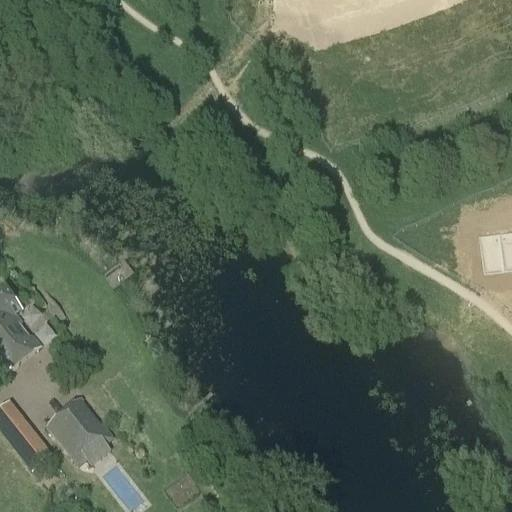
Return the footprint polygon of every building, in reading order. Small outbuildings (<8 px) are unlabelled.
[(495,6),(488,9),(492,21),(500,18),(495,6)] [(500,18),(492,21),(496,32),(500,30),(504,29),(500,18)] [(457,20),(449,23),(454,35),(461,32),(457,20)] [(511,25),(504,29),(500,30),(511,62),(511,25)] [(496,32),(481,37),(494,74),(511,67),(511,62),(500,30),(496,32)] [(461,32),(454,35),(458,46),(462,44),(466,43),(461,32)] [(466,43),(462,44),(475,81),(494,74),(481,37),(466,43)] [(408,39),(400,42),(403,54),(411,51),(408,39)] [(458,46),(442,51),(456,88),(475,81),(462,44),(458,46)] [(442,51),(409,64),(418,89),(432,84),(436,96),(456,88),(442,51)] [(403,68),(366,78),(378,119),(402,112),(395,88),(408,84),(403,68)] [(366,78),(329,88),(334,105),(346,101),(353,126),(378,119),(366,78)] [(511,232),(498,235),(503,273),(511,272),(511,232)] [(498,235),(477,237),(482,276),(503,273),(498,235)] [(5,292),(0,296),(0,374),(5,380),(41,351),(19,323),(25,318),(5,292)] [(111,443),(80,404),(47,430),(78,469),(111,443)] [(0,413),(0,433),(32,474),(48,461),(6,409),(0,413)]
